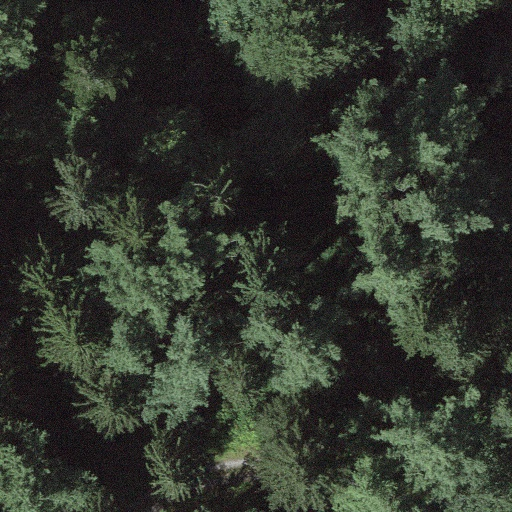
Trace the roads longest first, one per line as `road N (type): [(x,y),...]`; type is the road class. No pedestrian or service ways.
road 1 (track): [(511,61),(427,38),(91,0)]
road 2 (track): [(423,511),(340,452),(185,423),(97,482),(85,511)]
